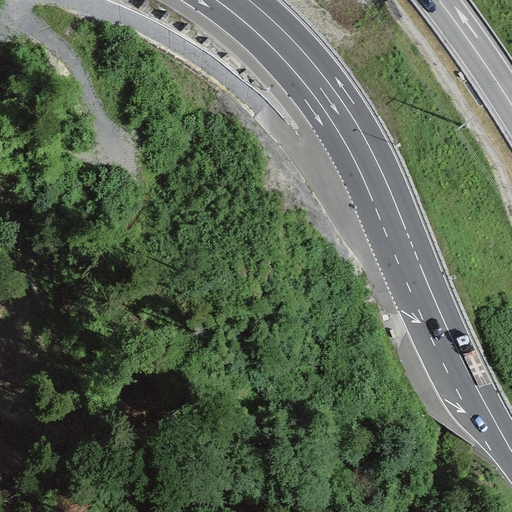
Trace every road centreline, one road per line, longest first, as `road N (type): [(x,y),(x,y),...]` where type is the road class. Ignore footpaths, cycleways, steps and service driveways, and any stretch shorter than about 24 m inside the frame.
road 1 (primary): [(250,0),(302,47),(366,140),(511,452)]
road 2 (track): [(412,244),(358,227),(277,120),(194,50),(82,0)]
road 3 (track): [(24,0),(17,19),(69,54),(113,148)]
